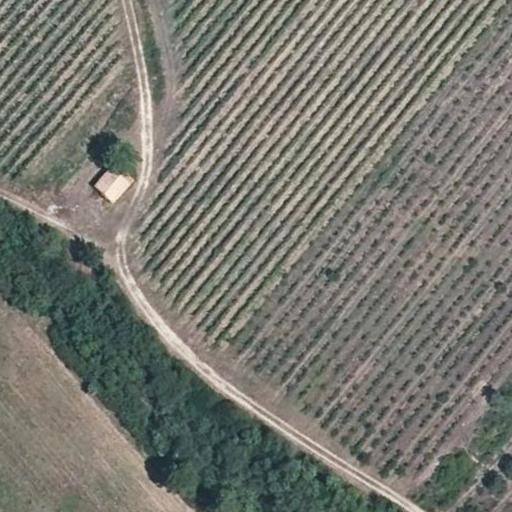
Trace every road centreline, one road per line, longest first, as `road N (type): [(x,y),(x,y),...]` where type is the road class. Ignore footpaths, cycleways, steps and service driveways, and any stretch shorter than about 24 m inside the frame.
road 1 (track): [(140,0),(154,123),(122,255),(139,309),(246,413),(400,511)]
road 2 (track): [(129,276),(0,211)]
